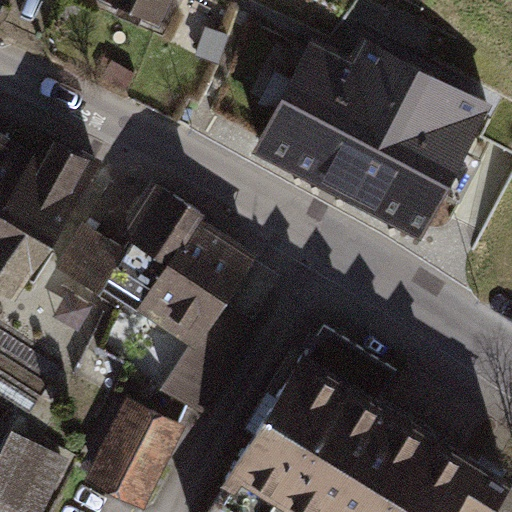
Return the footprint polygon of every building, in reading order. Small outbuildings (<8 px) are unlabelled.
[(109,0),(155,20),(163,0),(109,0)] [(378,76),(310,37),(252,155),(423,248),(488,128),(379,71),(378,76)] [(32,153),(0,134),(0,295),(12,304),(42,254),(67,214),(98,165),(44,133),(32,153)] [(205,215),(154,185),(118,245),(160,269),(132,315),(194,350),(257,259),(202,221),(205,215)] [(160,269),(118,245),(67,214),(42,254),(102,295),(132,315),(160,269)] [(322,325),(226,485),(273,511),(511,511),(511,487),(385,406),(405,375),(322,325)] [(182,419),(128,391),(81,479),(134,508),(182,419)] [(44,511),(69,460),(11,433),(0,455),(0,511),(44,511)]
